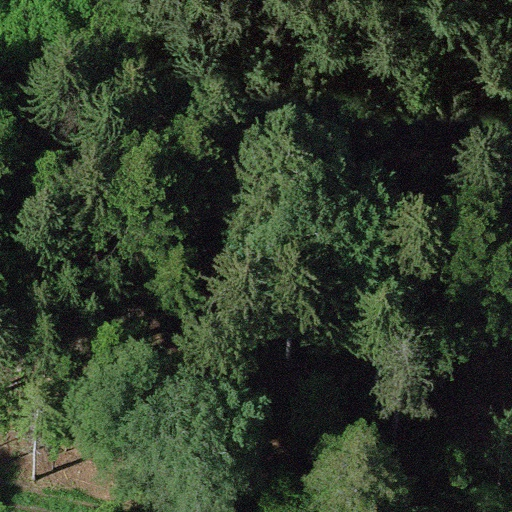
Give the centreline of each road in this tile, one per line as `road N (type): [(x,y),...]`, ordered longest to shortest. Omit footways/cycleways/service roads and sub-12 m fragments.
road 1 (track): [(511,194),(0,357)]
road 2 (track): [(0,144),(66,0)]
